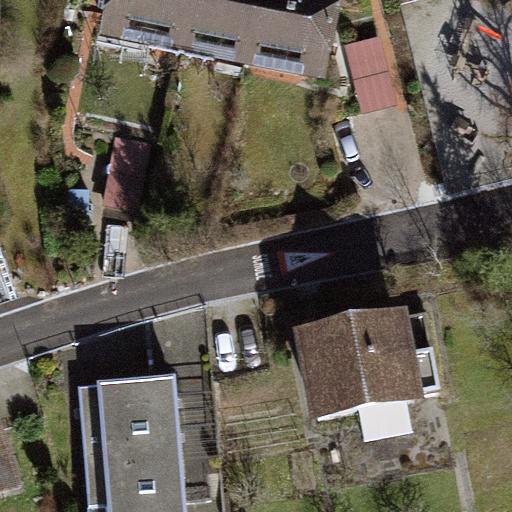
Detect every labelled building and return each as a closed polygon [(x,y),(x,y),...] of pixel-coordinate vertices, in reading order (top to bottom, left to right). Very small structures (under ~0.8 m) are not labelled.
[(184,0),(108,0),(98,45),(171,60),(184,0)] [(260,0),(184,0),(171,60),(244,75),(260,0)] [(336,0),(260,0),(245,75),(317,91),(336,0)] [(372,42),(334,53),(354,119),(392,108),(372,42)] [(146,148),(109,140),(92,212),(130,220),(146,148)] [(398,311),(288,328),(302,420),(412,403),(398,311)] [(178,511),(175,392),(78,395),(81,511),(178,511)] [(2,400),(0,400),(0,509),(28,500),(2,400)]
